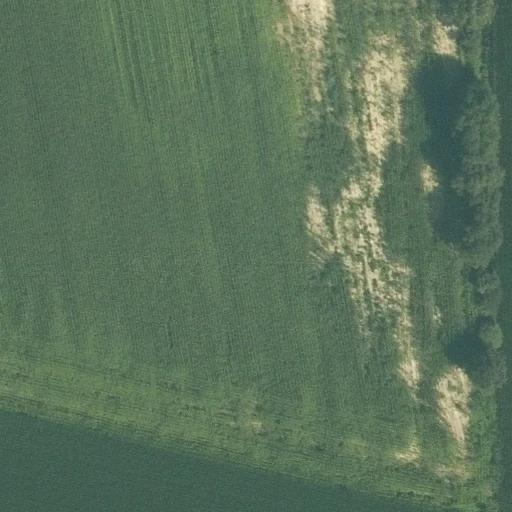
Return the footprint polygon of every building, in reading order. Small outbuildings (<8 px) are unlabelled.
[(248,0),(211,0),(239,429),(276,427),(248,0)] [(262,0),(291,444),(328,442),(298,0),(262,0)] [(348,0),(313,0),(342,452),(377,450),(348,0)] [(363,0),(375,187),(410,185),(397,0),(363,0)] [(447,0),(415,0),(443,469),(476,468),(447,0)] [(376,196),(392,460),(424,458),(408,194),(376,196)]
